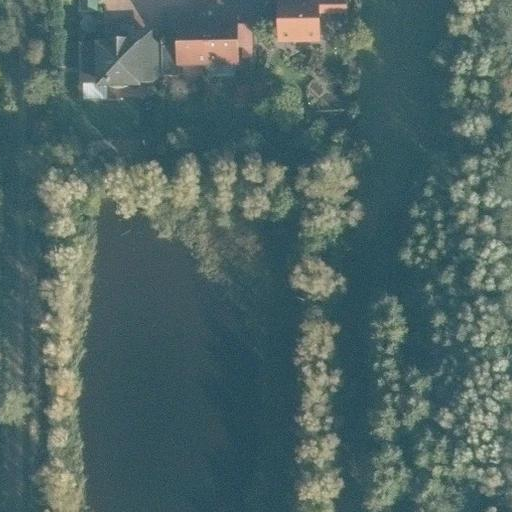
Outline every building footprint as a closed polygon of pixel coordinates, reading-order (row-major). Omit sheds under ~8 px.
[(318,43),(317,15),(317,0),(308,0),(275,1),(275,44),(318,43)] [(308,0),(317,0),(317,15),(345,15),(344,0),(308,0)] [(204,24),(205,67),(237,66),(237,49),(237,27),(236,23),(204,24)] [(205,67),(204,24),(174,24),(175,47),(175,68),(205,67)] [(251,27),(237,27),(237,49),(242,49),(242,60),(252,59),(251,27)] [(76,84),(91,84),(91,88),(136,87),(136,84),(150,84),(149,31),(115,31),(115,39),(104,39),(104,41),(90,42),(91,43),(76,43),(76,84)] [(175,68),(175,47),(160,47),(160,78),(176,77),(175,68)] [(252,84),(252,105),(265,105),(266,84),(252,84)] [(234,86),(234,105),(250,105),(250,86),(234,86)]
